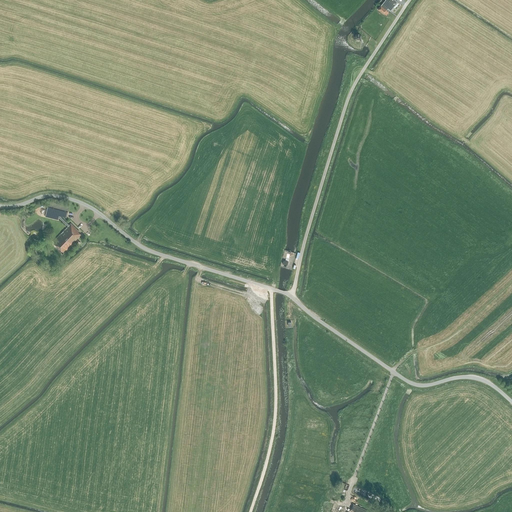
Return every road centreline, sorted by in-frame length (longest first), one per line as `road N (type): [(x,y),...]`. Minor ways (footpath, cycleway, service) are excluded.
road 1 (unclassified): [(290,296),(345,104),(409,0)]
road 2 (unclassified): [(290,296),(146,250),(68,198),(0,206)]
road 3 (unclassified): [(511,402),(476,378),(412,384),(290,296)]
road 4 (track): [(271,289),(275,416),(250,511)]
